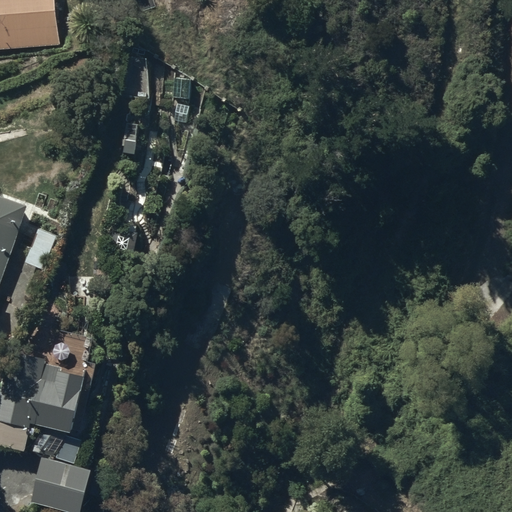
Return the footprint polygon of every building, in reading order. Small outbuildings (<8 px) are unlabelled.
[(0,0),(0,46),(60,42),(56,0),(0,0)] [(0,285),(29,201),(0,190),(0,285)] [(40,226),(27,261),(45,267),(59,234),(40,226)] [(135,253),(137,230),(111,227),(109,250),(135,253)] [(0,446),(25,452),(32,420),(74,429),(86,373),(63,368),(63,366),(49,363),(49,358),(11,350),(0,400),(0,446)] [(41,456),(32,498),(87,509),(95,467),(41,456)]
